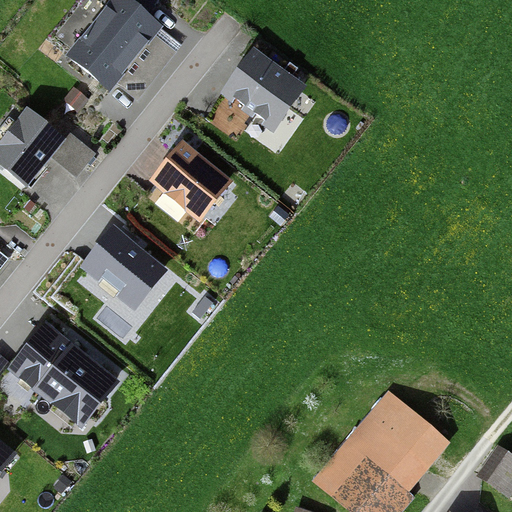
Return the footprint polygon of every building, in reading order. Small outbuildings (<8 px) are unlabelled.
[(134,57),(158,27),(142,15),(154,0),(118,0),(97,27),(134,57)] [(109,88),(134,57),(97,27),(71,59),(109,88)] [(298,86),(253,57),(210,123),(238,142),(256,115),(272,126),(298,86)] [(61,140),(28,112),(0,145),(0,167),(21,186),(54,148),(61,140)] [(92,152),(68,132),(61,140),(54,148),(79,168),(92,152)] [(224,184),(182,150),(148,191),(190,226),(224,184)] [(163,275),(114,237),(86,273),(135,311),(163,275)] [(0,269),(9,259),(0,251),(0,269)] [(115,388),(46,333),(13,375),(82,430),(115,388)] [(413,481),(436,454),(384,410),(364,433),(360,430),(323,473),(367,511),(397,511),(420,486),(413,481)] [(0,471),(13,455),(0,444),(0,471)] [(511,455),(507,451),(486,477),(509,495),(511,490),(511,455)] [(469,511),(450,498),(440,511),(469,511)]
